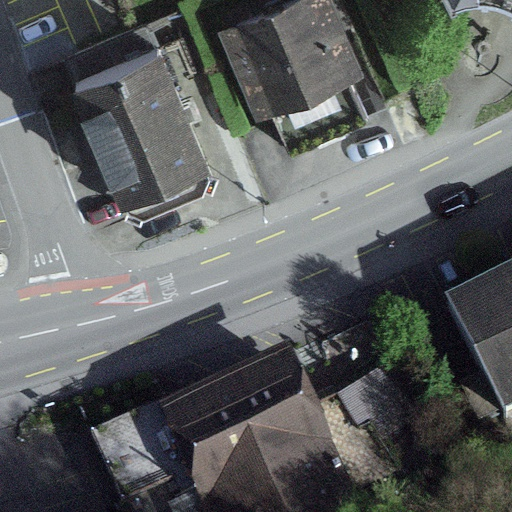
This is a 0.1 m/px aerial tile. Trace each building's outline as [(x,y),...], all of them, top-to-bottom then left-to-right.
[(286,154),(364,120),(312,0),(296,0),(232,27),(286,154)] [(511,0),(446,0),(449,5),(467,0),(487,0),(496,1),(511,9),(511,0)] [(200,189),(207,173),(144,25),(63,59),(125,208),(140,215),(200,189)] [(448,311),(445,312),(501,423),(504,422),(503,420),(511,414),(511,294),(454,324),(448,311)] [(403,400),(413,393),(395,366),(365,386),(330,403),(341,424),(330,429),(320,408),(301,417),(278,369),(174,418),(167,403),(88,440),(120,511),(345,511),(339,499),(399,470),(404,479),(445,463),(403,400)]
